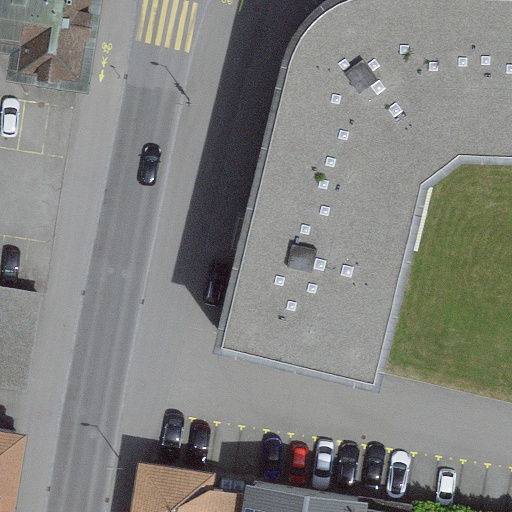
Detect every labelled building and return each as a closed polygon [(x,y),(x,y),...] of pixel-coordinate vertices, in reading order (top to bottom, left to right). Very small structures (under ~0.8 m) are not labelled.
[(107,0),(0,0),(0,48),(17,51),(13,81),(95,92),(107,0)] [(511,0),(330,0),(311,15),(294,43),(223,340),(383,378),(432,173),(470,151),(511,152),(511,0)] [(0,511),(12,511),(26,430),(0,426),(0,511)] [(230,511),(233,492),(215,489),(218,475),(140,463),(133,511),(230,511)] [(367,511),(370,499),(251,481),(246,511),(367,511)]
